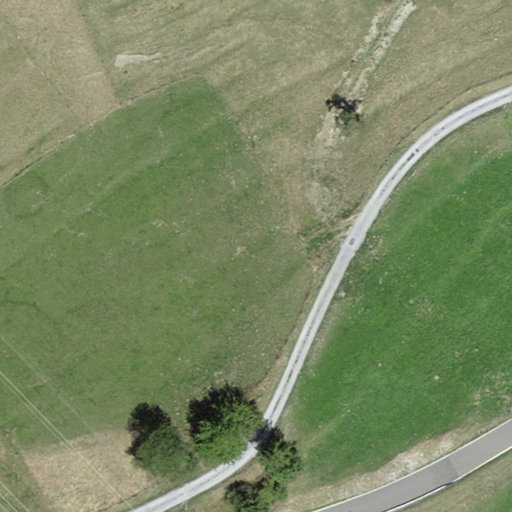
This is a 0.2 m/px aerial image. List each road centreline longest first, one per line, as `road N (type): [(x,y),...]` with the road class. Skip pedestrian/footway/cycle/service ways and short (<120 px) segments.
road 1 (track): [(144,511),(255,443),(387,185),(443,127),(511,95)]
road 2 (unclassified): [(355,511),(511,433)]
